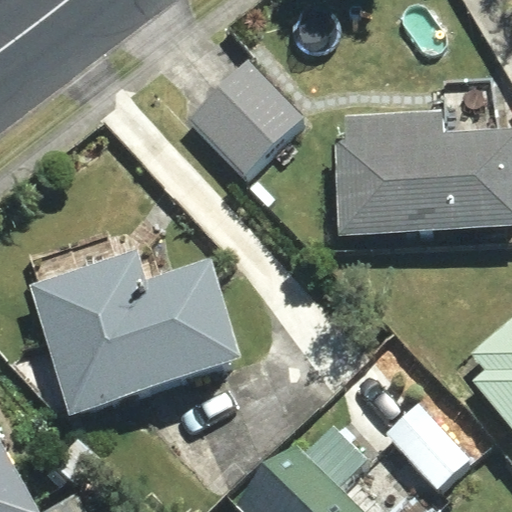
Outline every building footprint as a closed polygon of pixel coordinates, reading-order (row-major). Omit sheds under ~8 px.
[(188,123),(245,180),(306,122),(250,63),(188,123)] [(340,144),(343,241),(511,234),(511,137),(444,140),(444,117),(350,121),(350,145),(340,144)] [(32,290),(74,421),(247,368),(215,268),(150,289),(139,256),(32,290)] [(475,384),(511,427),(511,326),(473,360),(485,375),(475,384)] [(389,437),(441,494),(473,463),(422,408),(389,437)] [(238,510),(240,511),(360,511),(343,495),(371,466),(338,433),(309,462),(299,452),(238,510)] [(0,511),(83,511),(78,502),(61,511),(39,511),(0,439),(0,511)] [(56,468),(75,488),(101,461),(83,442),(56,468)]
